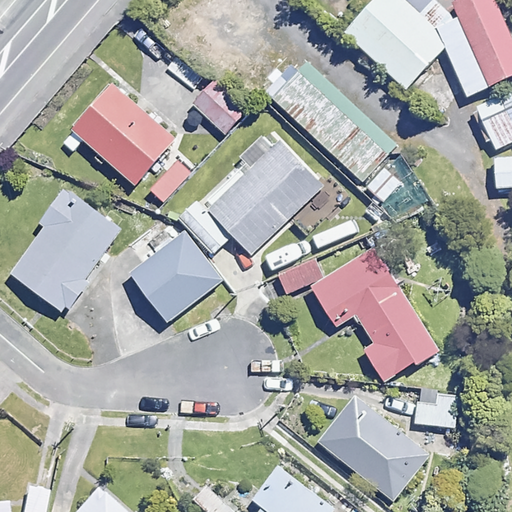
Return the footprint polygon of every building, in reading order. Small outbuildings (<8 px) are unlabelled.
[(265,32),(220,0),(192,0),(168,36),(231,81),(265,32)] [(438,0),(377,0),(345,35),(410,96),(449,54),(470,103),(511,85),(511,36),(496,0),(468,0),(470,4),(451,12),(438,0)] [(394,148),(305,67),(270,105),(358,187),(394,148)] [(249,115),(220,86),(197,109),(226,138),(249,115)] [(176,141),(114,87),(72,134),(134,189),(176,141)] [(511,196),(511,97),(478,112),(500,162),(495,164),(509,198),(511,196)] [(324,191),(281,146),(250,176),(240,166),(201,203),(254,258),(324,191)] [(401,186),(384,170),(366,189),(383,206),(401,186)] [(115,234),(61,197),(39,228),(43,230),(8,281),(63,318),(84,287),(81,285),(115,234)] [(231,243),(195,202),(178,218),(214,258),(231,243)] [(234,299),(190,239),(136,279),(171,327),(187,315),(196,327),(234,299)] [(440,355),(377,256),(317,294),(339,329),(358,317),(377,348),(367,354),(388,387),(440,355)] [(324,282),(316,264),(280,280),(288,298),(324,282)] [(462,400),(440,397),(438,409),(417,406),(415,426),(457,432),(462,400)] [(431,466),(361,405),(324,446),(394,508),(431,466)] [(331,511),(283,473),(257,507),(263,511),(331,511)] [(242,511),(243,511),(213,486),(190,511),(242,511)] [(120,511),(100,495),(86,511),(120,511)]
